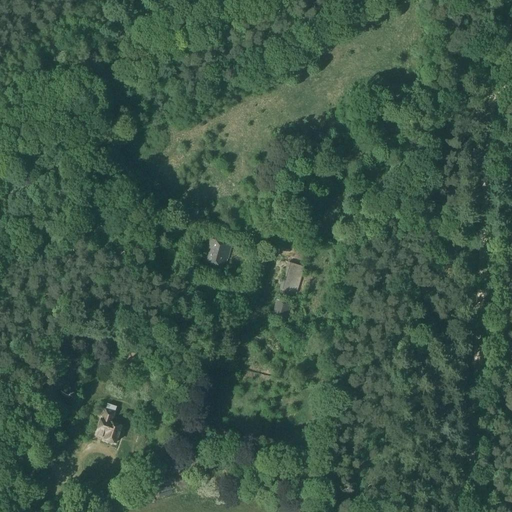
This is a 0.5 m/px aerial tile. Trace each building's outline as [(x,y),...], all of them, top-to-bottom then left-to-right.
[(292,207),(296,196),(286,192),(282,203),(292,207)] [(225,269),(231,246),(210,240),(203,263),(225,269)] [(296,295),(304,268),(287,263),(279,290),(296,295)] [(286,321),(291,305),(276,300),(271,316),(286,321)] [(111,423),(115,413),(116,407),(107,404),(105,410),(102,420),(101,420),(96,436),(105,439),(104,440),(116,443),(121,427),(111,423)]
